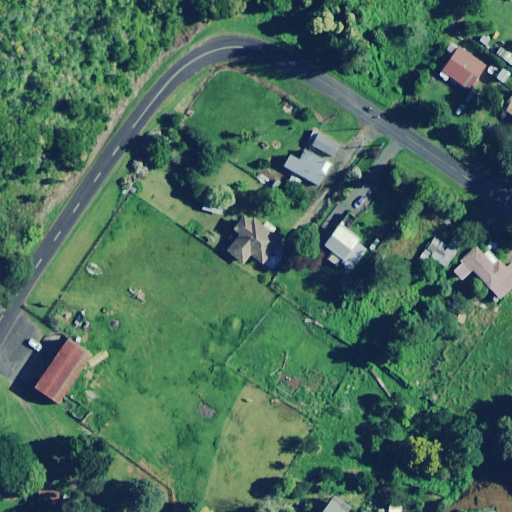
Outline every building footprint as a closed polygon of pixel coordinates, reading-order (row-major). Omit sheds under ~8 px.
[(484,64),(456,45),(439,71),(467,90),(484,64)] [(493,60),(485,71),(492,77),(501,66),(493,60)] [(503,65),(494,77),(503,83),(511,71),(503,65)] [(338,143),(313,129),(305,142),(330,156),(338,143)] [(329,163),(304,149),(297,161),(288,156),(282,166),(317,185),(329,163)] [(289,247),(244,212),(231,229),(237,234),(224,251),(241,264),(249,255),(270,271),(289,247)] [(368,246),(338,224),(322,246),(342,260),(340,263),(350,270),(368,246)] [(445,265),(461,242),(453,237),(447,246),(433,236),(416,260),(422,264),(429,255),(445,265)] [(481,254),(475,247),(450,269),(459,280),(471,270),(497,299),(511,285),(511,261),(503,269),(487,250),(481,254)] [(484,337),(472,329),(468,336),(479,344),(484,337)] [(89,354),(63,337),(30,386),(56,403),(89,354)] [(57,490),(38,490),(38,504),(57,504),(57,490)] [(345,511),(349,507),(332,495),(320,511),(345,511)]
